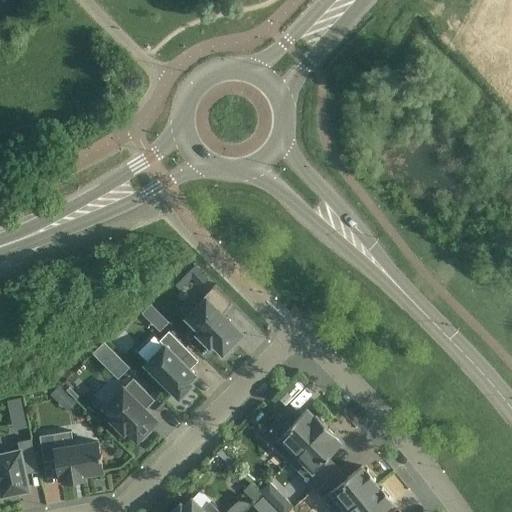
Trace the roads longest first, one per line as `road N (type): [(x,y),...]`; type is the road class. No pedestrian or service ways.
road 1 (residential): [(114,511),(294,328)]
road 2 (residential): [(455,511),(294,328)]
road 3 (residential): [(511,410),(382,272)]
road 4 (tertiary): [(35,233),(141,197),(203,161)]
road 5 (tertiary): [(182,131),(35,233)]
road 6 (residential): [(382,272),(283,135)]
road 7 (residential): [(251,167),(382,272)]
